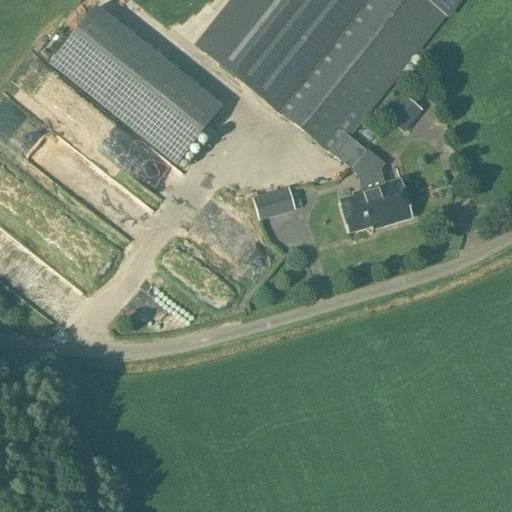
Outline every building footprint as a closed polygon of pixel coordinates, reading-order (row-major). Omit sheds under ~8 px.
[(232,0),(193,49),(279,117),(358,177),(363,194),(373,191),(384,187),(379,172),(384,168),(349,138),(457,0),(232,0)] [(96,10),(50,66),(175,167),(220,110),(96,10)] [(403,97),(385,121),(403,135),(422,112),(403,97)] [(353,197),(354,200),(339,204),(348,235),(382,225),(383,228),(411,219),(400,183),(384,187),(373,191),(363,194),(353,197)] [(258,222),(259,222),(276,217),(270,196),(253,200),(252,201),(258,222)]
